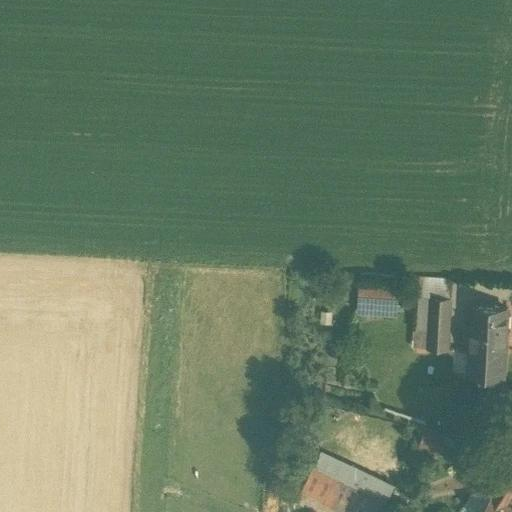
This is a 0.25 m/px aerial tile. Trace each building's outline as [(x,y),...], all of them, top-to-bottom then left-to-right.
[(407,287),(365,285),(364,315),(405,317),(407,287)] [(507,308),(474,305),(468,370),(502,373),(507,308)] [(421,427),(415,444),(437,453),(444,435),(421,427)] [(390,511),(394,506),(316,468),(306,490),(350,511),(390,511)] [(511,476),(506,472),(492,494),(506,503),(511,493),(511,476)] [(492,494),(480,511),(511,511),(511,506),(506,503),(492,494)]
